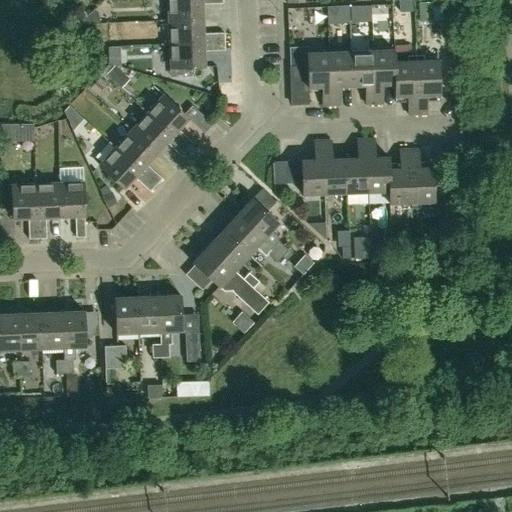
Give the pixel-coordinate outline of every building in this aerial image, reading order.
[(166,0),(167,19),(202,17),(201,3),(222,3),(222,0),(166,0)] [(432,20),(431,1),(418,2),(419,21),(432,20)] [(343,7),(339,7),(340,22),(349,22),(348,6),(346,7),(343,7)] [(99,24),(99,23),(99,15),(94,9),(92,11),(82,20),(83,25),(99,24)] [(202,32),(202,17),(167,19),(168,42),(223,40),(223,31),(202,32)] [(169,67),(203,66),(203,50),(224,49),(223,40),(168,42),(169,67)] [(373,103),(382,103),(381,85),(394,84),(394,62),(393,49),(372,50),(373,103)] [(373,103),(372,50),(350,51),(351,86),(364,85),(365,103),(373,103)] [(330,105),(338,105),(338,86),(351,86),(350,51),(328,52),(330,105)] [(330,105),(328,52),(306,52),(306,65),(288,65),(289,82),(307,81),(307,87),(321,87),(322,105),(330,105)] [(425,113),(424,100),(439,100),(437,60),(394,62),(394,84),(395,101),(407,101),(408,114),(425,113)] [(115,67),(114,68),(107,75),(116,83),(123,74),(115,67)] [(91,88),(97,93),(106,83),(100,78),(91,88)] [(187,149),(193,143),(177,129),(188,117),(162,94),(146,112),(187,149)] [(187,149),(146,112),(131,129),(156,152),(165,142),(181,156),(187,149)] [(16,123),(16,124),(16,135),(16,138),(34,138),(34,127),(34,124),(16,123)] [(156,184),(161,178),(145,164),(156,152),(131,129),(115,147),(156,184)] [(345,192),(367,192),(364,138),(356,138),(356,157),(344,158),(345,192)] [(373,157),(372,138),(364,138),(367,192),(388,191),(387,164),(387,156),(373,157)] [(301,194),(323,193),(321,139),(313,140),(314,159),(300,160),(301,194)] [(331,158),(330,139),(321,139),(323,193),(345,192),(344,158),(331,158)] [(156,184),(115,147),(98,165),(123,188),(134,177),(149,191),(156,184)] [(417,162),(417,147),(399,148),(399,163),(387,164),(388,191),(388,202),(432,201),(431,161),(417,162)] [(286,162),(273,162),(273,170),(273,178),(286,178),(286,162)] [(446,163),(436,163),(437,182),(447,182),(446,163)] [(84,236),(82,181),(57,182),(59,216),(74,216),(75,237),(84,236)] [(37,238),(46,238),(45,217),(59,216),(57,182),(35,183),(37,238)] [(37,238),(35,183),(11,184),(12,218),(27,217),(28,239),(37,238)] [(108,208),(116,204),(111,193),(103,196),(108,208)] [(282,255),(287,250),(278,240),(277,237),(270,230),(277,222),(251,198),(236,214),(282,255)] [(282,255),(236,214),(222,229),(248,253),(255,246),(265,256),(267,254),(275,262),(282,255)] [(207,245),(233,269),(248,253),(222,229),(207,245)] [(136,244),(135,231),(121,232),(122,245),(136,244)] [(361,258),(369,257),(368,236),(354,237),(355,258),(361,258)] [(372,243),(373,257),(387,256),(386,242),(372,243)] [(233,269),(207,245),(192,262),(222,290),(231,289),(236,284),(245,293),(245,294),(257,305),(263,298),(259,294),(253,288),(243,279),(233,269)] [(338,248),(338,251),(339,259),(349,258),(348,247),(338,248)] [(291,253),(287,250),(282,255),(285,259),(291,253)] [(295,266),(303,274),(304,275),(314,264),(313,263),(305,255),(295,266)] [(253,288),(259,282),(249,273),(243,279),(253,288)] [(265,287),(259,282),(253,288),(259,294),(265,287)] [(172,344),(171,331),(181,330),(180,294),(157,295),(158,331),(160,331),(160,343),(159,343),(160,357),(169,357),(168,344),(172,344)] [(137,332),(158,331),(157,295),(136,296),(137,332)] [(115,333),(137,332),(136,296),(114,297),(115,333)] [(42,348),(63,347),(61,310),(40,311),(42,348)] [(72,372),(72,359),(75,359),(74,346),(85,346),(84,310),(61,310),(63,347),(63,360),(64,360),(64,372),(72,372)] [(20,348),(42,348),(40,311),(18,312),(20,348)] [(0,349),(20,348),(18,312),(0,312),(0,349)] [(253,322),(242,312),(233,322),(244,332),(253,322)] [(186,362),(200,361),(198,334),(185,334),(186,362)] [(151,357),(160,357),(159,343),(151,344),(151,357)] [(111,368),(125,367),(125,358),(125,344),(104,345),(105,368),(111,368)] [(21,374),(29,373),(29,359),(20,360),(21,374)] [(13,374),(21,374),(20,360),(12,360),(13,374)] [(55,372),(64,372),(64,360),(63,360),(55,360),(55,372)] [(65,386),(66,399),(73,399),(76,399),(76,386),(65,386)]
